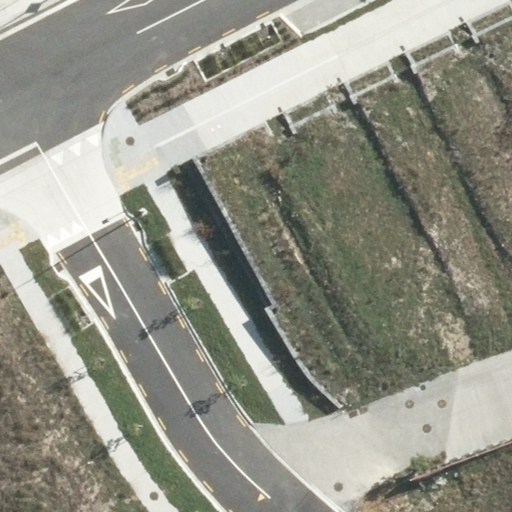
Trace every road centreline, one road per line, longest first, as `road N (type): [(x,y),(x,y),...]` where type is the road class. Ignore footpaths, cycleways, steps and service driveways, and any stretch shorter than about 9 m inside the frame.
road 1 (residential): [(244,477),(209,442),(15,87)]
road 2 (residential): [(244,477),(511,381)]
road 3 (residential): [(15,87),(193,0)]
